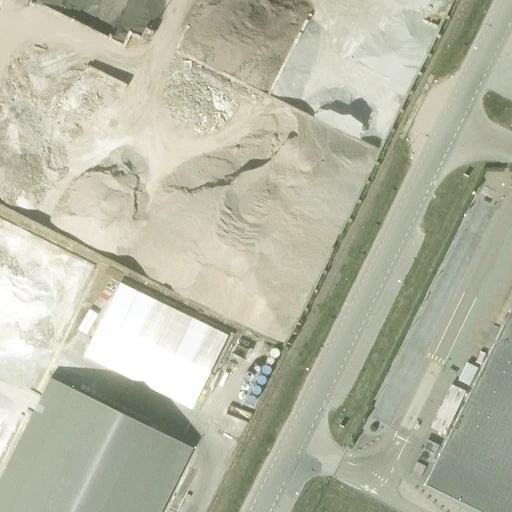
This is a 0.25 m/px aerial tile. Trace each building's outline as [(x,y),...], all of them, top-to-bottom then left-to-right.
[(119,277),(84,356),(197,405),(231,327),(119,277)] [(511,511),(511,304),(423,485),(479,511),(511,511)] [(0,478),(0,511),(160,511),(192,449),(49,378),(0,478)] [(464,393),(449,386),(428,429),(443,437),(464,393)] [(438,446),(426,440),(417,458),(429,464),(438,446)] [(407,478),(417,483),(424,468),(414,463),(407,478)]
